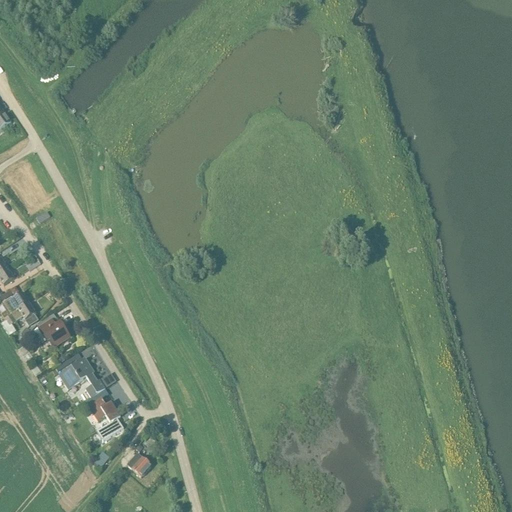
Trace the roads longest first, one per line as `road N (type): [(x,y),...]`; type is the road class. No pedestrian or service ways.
road 1 (residential): [(167,412),(139,411),(0,209)]
road 2 (unclassified): [(167,412),(91,239)]
road 3 (track): [(91,239),(76,154),(38,89)]
